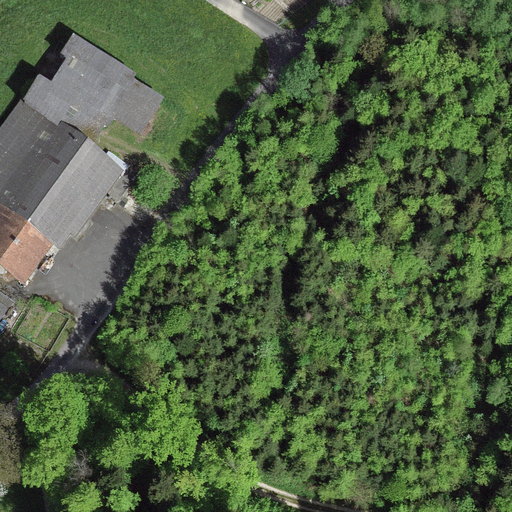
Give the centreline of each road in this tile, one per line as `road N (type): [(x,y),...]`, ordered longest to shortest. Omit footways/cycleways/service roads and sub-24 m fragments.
road 1 (residential): [(47,388),(336,0)]
road 2 (track): [(76,353),(231,473),(356,511)]
road 3 (track): [(57,511),(47,388)]
